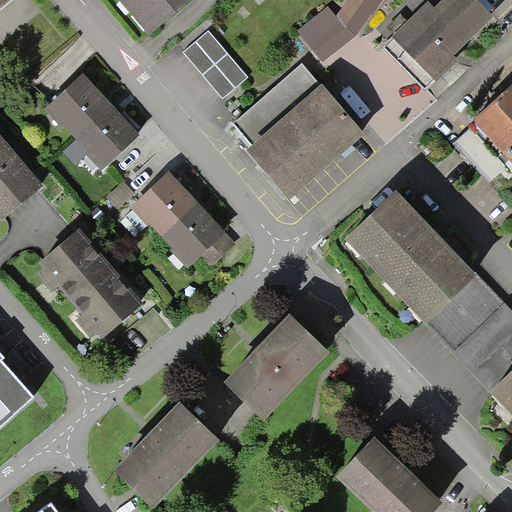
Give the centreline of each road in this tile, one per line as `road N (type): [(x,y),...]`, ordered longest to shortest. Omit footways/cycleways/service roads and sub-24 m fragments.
road 1 (residential): [(511,489),(285,250)]
road 2 (residential): [(285,250),(77,0)]
road 3 (residential): [(285,250),(511,44)]
road 4 (residential): [(98,402),(285,250)]
road 5 (unknown): [(398,146),(438,177),(511,259)]
road 6 (residential): [(0,291),(98,402)]
